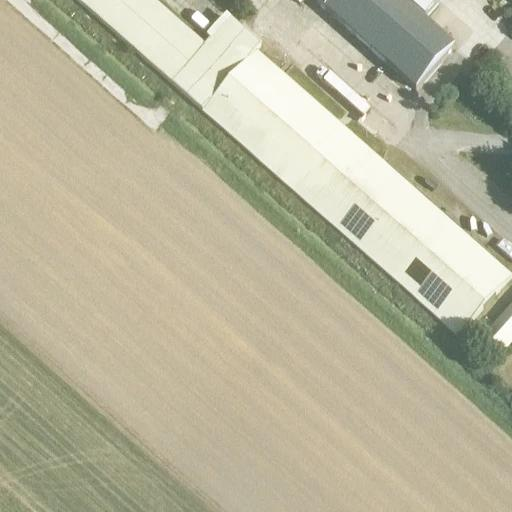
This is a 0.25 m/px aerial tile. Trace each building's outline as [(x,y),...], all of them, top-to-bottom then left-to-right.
[(265,43),(230,14),(205,41),(157,0),(77,0),(203,113),(257,52),(265,43)] [(455,49),(398,0),(312,0),(325,10),(323,12),(415,94),(455,49)] [(441,0),(404,0),(425,19),(441,0)] [(458,338),(511,277),(511,276),(257,52),(203,113),(458,338)] [(500,358),(511,344),(511,306),(481,341),(500,358)]
